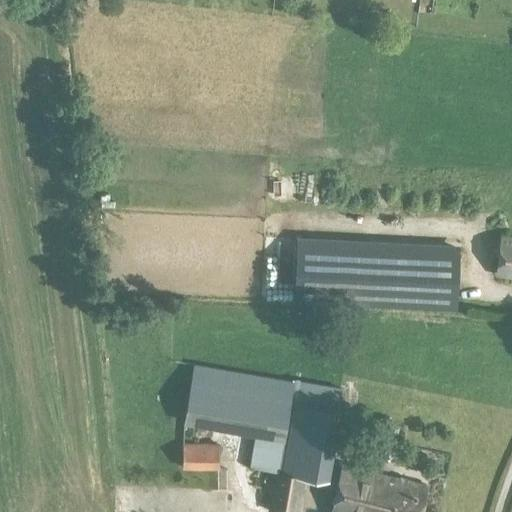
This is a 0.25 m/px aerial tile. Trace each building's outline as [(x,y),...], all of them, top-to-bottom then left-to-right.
[(377,184),(377,160),(351,160),(351,183),(377,184)] [(398,172),(398,189),(411,189),(411,172),(398,172)] [(452,208),(453,201),(398,194),(394,221),(488,234),(490,213),(452,208)] [(430,241),(428,229),(410,231),(412,244),(430,241)] [(498,277),(511,277),(511,236),(501,236),(498,277)] [(297,240),(294,296),(454,304),(456,248),(297,240)] [(256,434),(285,439),(292,402),(295,381),(194,364),(184,423),(256,434)] [(295,381),(292,402),(339,410),(343,389),(295,381)] [(285,439),(283,456),(303,460),(300,476),(305,477),(328,480),(339,410),(292,402),(285,439)] [(368,440),(382,444),(384,436),(370,432),(368,440)] [(285,439),(256,434),(250,466),(275,471),(281,472),(283,456),(285,439)] [(382,444),(368,440),(359,438),(356,452),(379,457),(382,444)] [(219,443),(183,442),(182,468),(219,468),(219,443)] [(275,471),(268,511),(270,511),(299,511),(305,477),(300,476),(303,460),(283,456),(281,472),(275,471)] [(419,511),(426,485),(343,466),(332,511),(419,511)]
